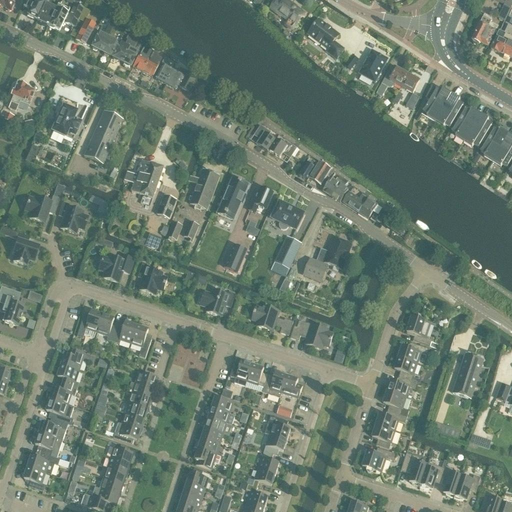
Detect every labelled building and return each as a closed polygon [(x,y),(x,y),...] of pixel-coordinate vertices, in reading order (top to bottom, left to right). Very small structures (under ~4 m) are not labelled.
[(0,0),(0,7),(10,12),(13,4),(12,4),(13,0),(0,0)] [(26,0),(23,9),(28,12),(26,17),(37,22),(46,0),(26,0)] [(46,0),(37,22),(47,27),(55,10),(49,7),(52,0),(46,0)] [(278,0),(271,10),(281,17),(281,16),(288,21),(285,24),(286,26),(291,30),(293,29),(295,26),(295,27),(304,15),(286,1),(283,4),(278,0)] [(511,0),(492,0),(511,9),(511,4),(511,0)] [(71,12),(65,24),(74,28),(77,21),(83,9),(74,5),(71,12)] [(55,10),(47,27),(59,32),(63,23),(65,24),(71,12),(65,10),(66,8),(64,7),(63,9),(57,6),(55,10)] [(83,9),(77,21),(82,23),(83,21),(88,11),(83,9)] [(488,48),(498,27),(491,24),(492,22),(491,19),(484,16),(483,19),(472,42),(473,45),(477,47),(480,46),(480,45),(488,48)] [(73,31),(70,37),(76,40),(75,41),(85,46),(85,45),(88,46),(98,28),(95,26),(86,21),(84,24),(79,34),(73,31)] [(98,51),(101,53),(113,27),(115,24),(111,21),(109,25),(103,36),(99,34),(91,48),(92,48),(93,51),(95,52),(98,51)] [(337,60),(344,50),(334,43),(339,36),(319,21),(308,36),(328,50),(326,52),(337,60)] [(115,24),(113,27),(101,53),(104,54),(104,57),(107,58),(109,57),(110,58),(117,43),(112,40),(117,29),(119,26),(115,24)] [(501,55),(511,32),(511,27),(508,26),(504,35),(499,33),(491,50),(501,55)] [(510,60),(511,56),(511,32),(501,55),(510,60)] [(128,42),(130,37),(128,36),(125,41),(126,41),(124,46),(119,44),(111,59),(112,59),(113,61),(116,62),(118,62),(121,63),(131,43),(128,42)] [(134,39),(130,37),(128,42),(131,43),(121,63),(124,65),(124,67),(127,68),(129,68),(130,68),(137,53),(132,51),(135,45),(137,41),(134,39)] [(132,69),(142,74),(153,52),(149,50),(145,58),(139,55),(132,69)] [(152,79),(161,59),(158,58),(158,55),(153,52),(142,74),(152,79)] [(372,52),(359,75),(375,84),(388,61),(372,52)] [(358,61),(353,57),(345,68),(350,72),(358,61)] [(163,65),(155,80),(165,86),(173,71),(165,67),(168,61),(164,58),(161,64),(163,65)] [(173,71),(165,86),(175,91),(177,86),(179,87),(179,88),(188,93),(191,86),(202,92),(203,92),(205,89),(206,87),(207,85),(196,78),(195,79),(186,75),(187,73),(180,69),(178,73),(173,71)] [(401,89),(408,76),(397,70),(390,82),(385,79),(376,95),(382,98),(387,88),(388,88),(390,88),(392,88),(393,87),(394,85),(401,89)] [(412,95),(419,82),(408,76),(401,89),(412,95)] [(18,103),(28,107),(31,98),(33,98),(35,95),(34,93),(34,92),(25,89),(26,88),(24,85),(20,83),(16,84),(13,92),(11,97),(13,97),(10,103),(8,109),(15,112),(18,103)] [(432,87),(425,99),(430,102),(421,116),(433,123),(450,95),(442,91),(441,93),(432,87)] [(398,94),(393,103),(397,105),(402,96),(398,94)] [(450,95),(433,123),(443,128),(445,125),(450,128),(463,106),(458,103),(459,101),(450,95)] [(62,107),(51,131),(72,141),(80,123),(73,120),(76,113),(62,107)] [(465,110),(452,133),(456,136),(455,138),(462,143),(479,115),(471,111),(470,113),(465,110)] [(102,166),(122,122),(103,113),(83,158),(102,166)] [(6,114),(4,121),(11,124),(14,117),(6,114)] [(479,115),(462,143),(472,148),(473,146),(478,149),(492,126),(487,123),(488,121),(479,115)] [(26,129),(33,128),(31,121),(24,122),(26,129)] [(268,153),(269,153),(276,142),(276,141),(269,137),(271,134),(261,127),(254,137),(260,141),(257,146),(268,153)] [(494,130),(481,152),(485,155),(483,158),(491,163),(508,135),(500,131),(498,133),(494,130)] [(511,137),(508,135),(491,163),(500,169),(502,165),(507,168),(511,160),(511,137)] [(276,142),(269,153),(280,160),(283,155),(291,160),(297,150),(285,142),(283,145),(276,140),(276,141),(276,142)] [(307,182),(309,179),(318,165),(310,160),(299,177),(307,182)] [(153,200),(153,201),(164,170),(143,162),(137,177),(128,174),(125,182),(131,184),(131,183),(135,184),(132,193),(143,197),(140,205),(150,208),(153,200)] [(318,165),(309,179),(321,187),(329,176),(331,178),(333,174),(331,172),(332,171),(319,163),(318,165)] [(191,178),(190,183),(198,185),(193,198),(190,197),(188,201),(191,202),(190,205),(207,212),(220,177),(203,171),(199,181),(191,178)] [(331,198),(343,180),(339,177),(335,183),(331,180),(323,193),(331,198)] [(242,204),(245,197),(244,196),(248,186),(238,182),(239,180),(234,178),(218,215),(233,221),(241,204),(242,204)] [(340,204),(348,191),(344,189),(348,183),(343,180),(331,198),(340,204)] [(266,192),(261,189),(256,200),(255,199),(249,212),(255,215),(258,208),(266,211),(273,195),(271,194),(271,192),(268,191),(266,192)] [(359,200),(349,194),(343,204),(358,214),(368,200),(362,196),(359,200)] [(54,216),(60,200),(52,197),(50,203),(36,198),(35,201),(29,199),(24,212),(31,214),(29,220),(44,225),(48,214),(54,216)] [(164,197),(157,216),(170,221),(176,202),(164,197)] [(368,220),(377,206),(368,200),(358,214),(368,220)] [(83,231),(87,218),(81,216),(82,213),(68,209),(69,206),(62,204),(58,217),(64,219),(60,230),(75,235),(77,229),(83,231)] [(289,209),(281,205),(280,204),(279,205),(273,219),(272,219),(272,220),(273,221),(280,224),(279,226),(279,228),(281,230),(283,231),(285,231),(287,230),(288,228),(296,231),(296,232),(297,232),(297,231),(304,217),(304,216),(303,216),(295,212),(289,209)] [(192,244),(199,227),(189,223),(183,237),(189,240),(188,242),(192,244)] [(176,242),(182,227),(174,224),(167,241),(171,242),(172,240),(176,242)] [(169,229),(164,227),(160,235),(166,238),(169,229)] [(27,261),(34,262),(39,247),(28,244),(29,238),(16,234),(4,230),(3,229),(2,234),(2,235),(4,237),(17,241),(12,255),(15,256),(13,263),(25,267),(27,261)] [(142,239),(139,246),(146,248),(146,247),(157,251),(162,239),(150,235),(147,241),(142,239)] [(285,279),(288,272),(301,245),(287,238),(271,272),(285,279)] [(316,263),(323,266),(324,264),(341,271),(351,246),(334,239),(328,253),(321,251),(316,263)] [(111,251),(113,245),(104,241),(102,248),(111,251)] [(237,274),(247,252),(235,247),(225,269),(237,274)] [(106,273),(104,279),(119,284),(123,273),(128,275),(133,262),(126,260),(125,263),(111,258),(110,261),(104,259),(99,271),(106,273)] [(321,284),(326,272),(328,268),(323,266),(316,263),(310,261),(304,277),(321,284)] [(163,292),(167,280),(161,278),(162,275),(148,270),(149,267),(142,265),(138,278),(144,280),(140,291),(155,296),(157,290),(163,292)] [(286,295),(286,294),(291,283),(292,283),(285,280),(280,292),(286,295)] [(0,289),(0,301),(4,302),(2,310),(7,312),(4,323),(17,327),(23,308),(15,306),(19,296),(0,289)] [(228,297),(213,292),(212,296),(205,294),(201,306),(208,309),(206,313),(221,318),(225,307),(231,309),(235,296),(229,294),(228,297)] [(279,313),(264,308),(263,310),(256,308),(252,321),(258,323),(257,328),(272,333),(275,325),(282,328),(280,334),(289,337),(293,323),(285,320),(284,322),(277,319),(279,313)] [(84,317),(77,338),(83,340),(85,336),(94,339),(96,334),(97,334),(103,316),(92,313),(89,319),(84,317)] [(103,316),(97,334),(108,338),(107,341),(113,343),(118,328),(112,327),(114,320),(103,316)] [(408,322),(406,329),(408,329),(407,333),(415,336),(412,342),(430,348),(436,350),(438,346),(431,344),(432,341),(426,339),(430,325),(422,322),(420,317),(414,319),(411,318),(410,321),(408,322)] [(29,321),(26,329),(33,331),(35,323),(29,321)] [(312,327),(299,322),(297,328),(294,328),(290,340),(299,343),(301,336),(308,338),(306,346),(321,351),(323,346),(329,348),(333,336),(327,334),(328,331),(313,326),(312,327)] [(118,328),(113,343),(119,345),(120,342),(131,345),(137,328),(126,324),(123,330),(118,328)] [(137,328),(131,345),(142,349),(139,358),(145,360),(152,340),(146,338),(148,331),(137,328)] [(429,350),(410,344),(408,350),(402,348),(400,352),(398,353),(396,358),(417,365),(421,355),(427,357),(429,350)] [(94,359),(73,352),(71,358),(65,356),(61,367),(79,373),(83,362),(92,365),(94,359)] [(466,355),(453,395),(471,400),(484,361),(466,355)] [(411,382),(412,382),(417,365),(396,358),(395,364),(396,366),(394,370),(400,372),(399,378),(411,382)] [(247,384),(253,366),(247,364),(241,362),(240,367),(234,365),(230,378),(236,380),(234,385),(245,389),(247,383),(247,384)] [(0,384),(6,386),(10,375),(4,373),(5,367),(0,365),(0,384)] [(253,366),(247,384),(258,387),(264,389),(266,384),(265,384),(268,376),(263,374),(264,370),(259,368),(259,367),(253,366)] [(77,391),(79,385),(76,384),(79,373),(61,367),(58,378),(64,380),(62,386),(77,391)] [(154,390),(155,387),(156,387),(158,380),(139,374),(136,384),(154,390)] [(281,376),(275,374),(274,378),(268,376),(265,384),(266,384),(263,394),(280,399),(282,395),(281,395),(287,377),(281,375),(281,376)] [(298,400),(303,387),(297,385),(298,381),(293,379),(287,377),(281,395),(282,395),(293,399),(293,398),(298,400)] [(411,382),(399,378),(397,384),(391,382),(389,386),(387,387),(385,392),(406,399),(409,389),(416,391),(418,384),(412,382),(411,382)] [(151,401),(153,395),(152,394),(154,390),(136,384),(132,395),(151,401)] [(75,397),(77,391),(62,386),(60,392),(54,390),(50,401),(68,407),(72,396),(75,397)] [(511,407),(511,390),(510,390),(511,389),(502,386),(501,386),(502,387),(497,400),(496,399),(496,400),(505,403),(506,403),(510,405),(510,406),(511,407)] [(406,399),(385,392),(383,398),(384,400),(383,404),(389,406),(387,412),(400,416),(407,418),(409,412),(402,410),(406,399)] [(147,411),(148,407),(149,407),(151,401),(132,395),(129,405),(147,411)] [(230,415),(233,404),(215,398),(214,402),(213,402),(211,409),(230,415)] [(68,407),(50,401),(46,412),(53,414),(51,420),(68,426),(71,427),(73,421),(70,420),(74,408),(68,407)] [(145,422),(147,415),(146,414),(147,411),(129,405),(126,415),(145,422)] [(226,425),(230,415),(211,409),(209,415),(210,416),(209,419),(226,425)] [(400,416),(387,412),(386,418),(379,416),(378,420),(376,421),(374,426),(395,433),(398,423),(405,425),(407,418),(400,416)] [(140,431),(141,428),(142,428),(145,422),(126,415),(122,425),(140,431)] [(287,442),(289,436),(290,430),(286,429),(288,423),(270,417),(265,435),(270,436),(287,442)] [(223,436),(226,425),(209,419),(207,423),(206,423),(204,429),(223,436)] [(68,426),(51,420),(49,426),(43,423),(39,435),(62,443),(65,432),(66,432),(68,426)] [(140,431),(122,425),(118,424),(115,435),(113,440),(132,446),(134,441),(138,442),(140,436),(139,435),(140,431)] [(458,443),(461,432),(436,425),(433,435),(458,443)] [(389,451),(395,433),(374,426),(372,432),(373,434),(372,438),(378,440),(376,447),(389,451)] [(220,446),(223,436),(204,429),(202,436),(203,437),(202,440),(220,446)] [(57,460),(62,443),(39,435),(35,446),(42,448),(40,454),(57,460)] [(285,448),(287,442),(270,436),(266,447),(264,453),(273,456),(277,457),(279,452),(283,453),(285,448)] [(216,456),(220,446),(202,440),(201,443),(199,443),(197,450),(216,456)] [(488,450),(491,442),(484,440),(482,448),(488,450)] [(130,466),(132,459),(131,458),(132,455),(115,449),(111,459),(130,466)] [(394,463),(397,456),(377,449),(375,456),(367,453),(366,457),(364,456),(362,463),(363,465),(362,468),(365,469),(368,474),(373,471),(381,474),(386,460),(394,463)] [(220,457),(216,456),(197,450),(195,456),(196,457),(195,461),(198,462),(196,467),(211,472),(214,464),(218,465),(220,457)] [(271,462),(273,456),(264,453),(263,459),(262,459),(258,470),(276,476),(278,470),(277,470),(279,464),(271,462)] [(57,460),(40,454),(38,460),(32,458),(28,469),(46,475),(51,477),(55,466),(58,467),(60,461),(57,460)] [(427,467),(416,463),(418,459),(406,455),(402,470),(412,473),(409,483),(412,484),(411,485),(416,488),(420,489),(427,467)] [(125,476),(127,472),(128,472),(130,466),(111,459),(108,470),(125,476)] [(445,470),(444,470),(427,464),(427,467),(420,489),(423,490),(429,491),(429,490),(432,491),(435,481),(441,482),(445,470)] [(454,500),(461,478),(450,475),(452,470),(445,468),(444,470),(445,470),(441,482),(447,484),(443,495),(446,495),(446,496),(450,499),(454,500)] [(43,493),(45,487),(42,486),(46,475),(28,469),(24,480),(30,482),(28,488),(43,493)] [(123,486),(125,480),(124,479),(125,476),(108,470),(104,480),(123,486)] [(274,482),(276,476),(258,470),(255,482),(253,487),(257,489),(259,483),(272,487),(273,482),(274,482)] [(205,490),(209,480),(191,474),(189,477),(188,478),(186,484),(205,490)] [(476,492),(480,479),(474,477),(472,482),(461,478),(454,500),(458,501),(463,502),(463,501),(466,502),(470,489),(476,492)] [(119,496),(120,493),(121,493),(123,486),(104,480),(101,490),(119,496)] [(72,483),(69,491),(75,493),(77,485),(72,483)] [(202,500),(205,490),(186,484),(184,490),(185,491),(184,495),(202,500)] [(265,510),(267,504),(266,504),(268,499),(255,495),(257,489),(253,487),(248,486),(246,492),(251,493),(247,504),(265,510)] [(116,507),(119,500),(118,499),(119,496),(101,490),(95,488),(92,498),(92,499),(112,505),(112,506),(116,507)] [(486,492),(481,507),(488,509),(486,511),(499,511),(501,505),(502,505),(503,503),(491,499),(493,495),(486,492)] [(198,511),(202,500),(184,495),(183,498),(181,498),(179,505),(198,511)] [(112,505),(92,499),(84,496),(81,507),(87,509),(96,511),(110,511),(112,506),(112,505)] [(352,503),(348,511),(367,511),(369,508),(352,503)]
